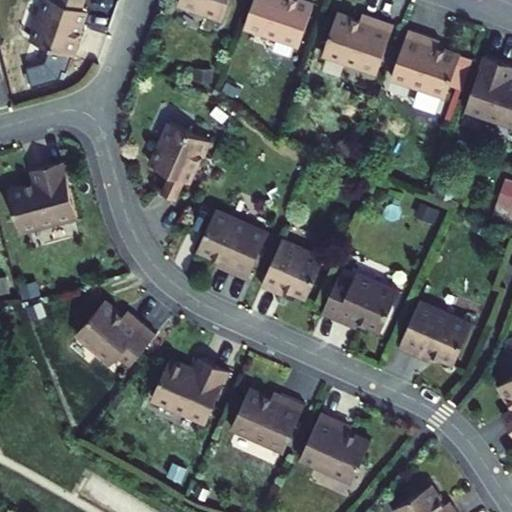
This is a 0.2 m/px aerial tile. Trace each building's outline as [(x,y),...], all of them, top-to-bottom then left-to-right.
[(45,0),(32,39),(74,54),(85,23),(79,21),(83,8),(85,0),(45,0)] [(223,19),(229,0),(180,0),(179,3),(223,19)] [(253,0),(245,26),(299,45),(314,3),(305,0),(253,0)] [(79,21),(85,23),(89,10),(83,8),(79,21)] [(378,72),(394,23),(369,14),(366,21),(360,19),(338,11),(323,53),(378,72)] [(366,21),(369,14),(362,12),(360,19),(366,21)] [(434,37),(409,28),(392,77),(446,96),(461,53),(438,46),(432,44),(434,37)] [(440,39),(434,37),(432,44),(438,46),(440,39)] [(511,74),(511,63),(484,54),(466,109),(511,124),(511,77),(511,74)] [(212,70),(197,69),(197,79),(211,80),(212,70)] [(211,113),(223,122),(229,115),(217,105),(211,113)] [(266,123),(281,123),(281,113),(266,113),(266,123)] [(163,190),(178,197),(186,179),(192,166),(198,169),(210,140),(170,122),(151,164),(171,173),(163,190)] [(357,151),(349,136),(333,144),(341,159),(357,151)] [(78,217),(63,161),(37,168),(40,180),(34,182),(9,189),(21,232),(78,217)] [(192,182),(198,169),(192,166),(186,179),(192,182)] [(37,168),(31,170),(34,182),(40,180),(37,168)] [(452,201),(458,182),(439,176),(433,195),(452,201)] [(511,206),(511,182),(510,182),(502,203),(511,206)] [(418,213),(433,221),(439,210),(423,202),(418,213)] [(223,268),(248,279),(269,232),(216,208),(198,249),(220,259),(226,261),(223,268)] [(488,234),(492,225),(476,218),(472,228),(488,234)] [(282,238),(261,285),(276,291),(279,285),(285,287),(306,297),(325,256),(282,238)] [(217,265),(223,268),(226,261),(220,259),(217,265)] [(339,275),(322,312),(351,325),(354,318),(359,321),(381,331),(399,290),(357,271),(352,281),(339,275)] [(22,286),(24,296),(39,292),(36,282),(22,286)] [(0,296),(12,293),(10,283),(0,285),(0,296)] [(285,287),(279,285),(276,291),(282,294),(285,287)] [(131,364),(157,334),(133,313),(128,319),(124,315),(105,299),(76,333),(112,363),(119,355),(131,364)] [(420,299),(399,346),(424,357),(427,351),(433,354),(454,363),(472,322),(420,299)] [(128,319),(133,313),(128,309),(124,315),(128,319)] [(357,327),(359,321),(354,318),(351,325),(357,327)] [(207,423),(230,370),(200,357),(195,369),(171,358),(152,398),(207,423)] [(511,414),(506,418),(511,428),(511,376),(499,384),(511,404),(511,414)] [(285,451),(305,404),(281,393),(278,399),(272,397),(250,387),(232,428),(285,451)] [(278,399),(281,393),(275,390),(272,397),(278,399)] [(511,406),(502,413),(506,418),(511,414),(511,406)] [(347,422),(322,411),(300,458),(353,482),(371,441),(350,431),(344,429),(347,422)] [(350,431),(352,425),(347,422),(344,429),(350,431)] [(193,493),(207,499),(211,490),(197,484),(193,493)] [(396,511),(458,511),(454,505),(448,509),(445,504),(432,484),(395,509),(396,511)] [(448,509),(454,505),(451,500),(445,504),(448,509)]
